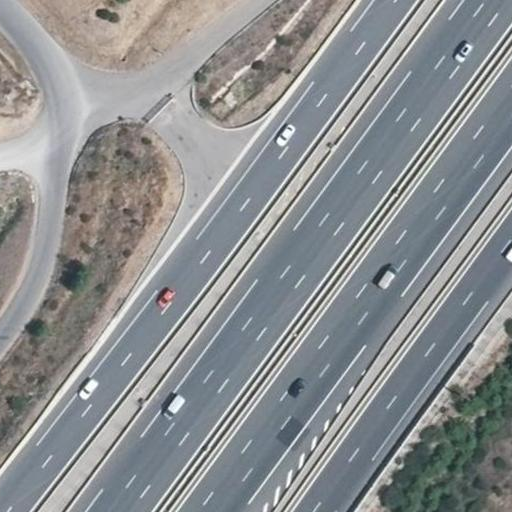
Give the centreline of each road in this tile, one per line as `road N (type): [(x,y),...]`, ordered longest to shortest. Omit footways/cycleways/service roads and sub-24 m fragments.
road 1 (motorway): [(396,0),(8,511)]
road 2 (motorway): [(497,0),(119,511)]
road 3 (motorway): [(210,511),(511,102)]
road 4 (motorway): [(315,511),(511,238)]
road 5 (unclassified): [(71,106),(22,289),(0,316)]
road 6 (unclassified): [(71,106),(38,43),(0,6)]
